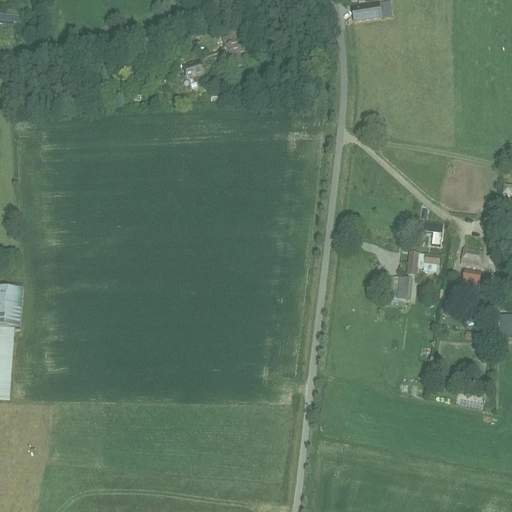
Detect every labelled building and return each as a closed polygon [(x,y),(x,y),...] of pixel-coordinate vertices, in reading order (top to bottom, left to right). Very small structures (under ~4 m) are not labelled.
[(382,18),(379,2),(351,7),(354,23),(382,18)] [(0,24),(18,27),(19,17),(0,15),(0,24)] [(237,44),(224,48),(232,74),(248,67),(244,53),(242,46),(239,47),(237,44)] [(184,68),(187,80),(189,80),(190,86),(190,88),(191,91),(192,92),(198,90),(199,89),(198,85),(196,84),(194,84),(193,79),(204,75),(200,63),(184,68)] [(146,97),(152,88),(144,82),(138,91),(146,97)] [(418,223),(417,233),(433,235),(432,246),(440,247),(443,226),(418,223)] [(463,253),(461,265),(481,268),(482,256),(463,253)] [(436,267),(438,268),(439,259),(426,257),(426,258),(419,257),(410,256),(408,277),(417,278),(418,269),(425,270),(424,274),(435,275),(436,267)] [(479,286),(481,274),(464,272),(463,284),(479,286)] [(481,274),(479,286),(490,288),(491,276),(481,274)] [(399,280),(391,279),(389,301),(397,302),(411,303),(413,282),(399,280)] [(0,400),(10,402),(15,331),(16,331),(19,289),(0,288),(0,400)] [(511,293),(497,293),(497,311),(510,311),(510,300),(511,300),(511,293)] [(462,313),(465,329),(476,326),(473,311),(462,313)] [(434,316),(428,315),(426,327),(432,328),(434,316)] [(511,338),(511,318),(498,319),(498,338),(511,338)]
